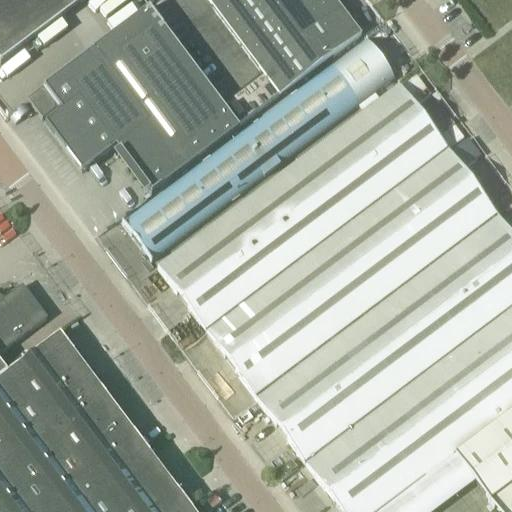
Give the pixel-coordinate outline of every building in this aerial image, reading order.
[(0,0),(0,66),(65,17),(64,16),(76,7),(79,5),(80,6),(87,0),(0,0)] [(349,26),(348,27),(327,0),(203,0),(277,99),(330,60),(331,61),(359,40),(349,26)] [(148,11),(59,78),(42,90),(57,111),(58,110),(61,114),(44,126),(81,175),(115,150),(151,198),(239,131),(148,11)] [(150,265),(391,83),(362,44),(121,226),(150,265)] [(274,100),(260,81),(250,88),(265,107),(274,100)] [(41,123),(57,111),(42,90),(42,91),(27,103),(41,123)] [(379,511),(511,412),(511,242),(497,222),(397,90),(157,271),(256,404),(337,511),(379,511)] [(466,142),(451,153),(464,170),(479,159),(466,142)] [(0,381),(6,377),(0,369),(0,356),(46,322),(21,289),(2,304),(0,301),(0,381)] [(0,511),(189,511),(58,338),(6,377),(0,381),(0,511)] [(511,415),(453,460),(472,486),(487,504),(511,485),(511,415)] [(493,511),(511,511),(511,488),(488,506),(493,511)]
